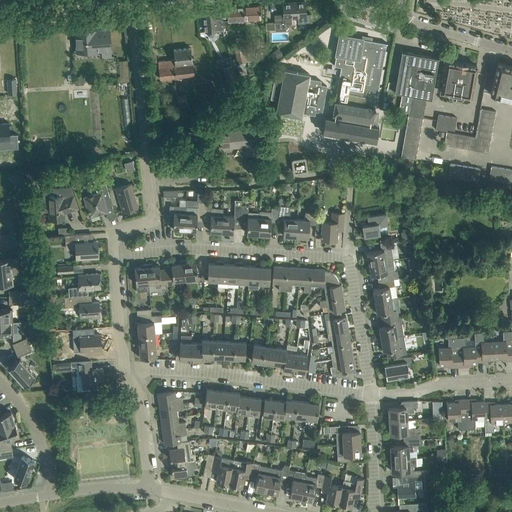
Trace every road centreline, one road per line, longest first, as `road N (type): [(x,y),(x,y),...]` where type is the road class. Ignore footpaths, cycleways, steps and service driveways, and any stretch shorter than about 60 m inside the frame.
road 1 (residential): [(371,395),(125,369)]
road 2 (residential): [(348,260),(168,248),(112,256)]
road 3 (residential): [(493,52),(484,101),(507,110),(500,159),(427,146),(430,125)]
road 4 (residential): [(150,181),(130,0)]
road 5 (residential): [(371,395),(511,383)]
road 6 (residential): [(371,395),(348,260)]
road 7 (residential): [(0,382),(33,429),(52,495)]
road 8 (residential): [(147,490),(136,392),(125,369)]
